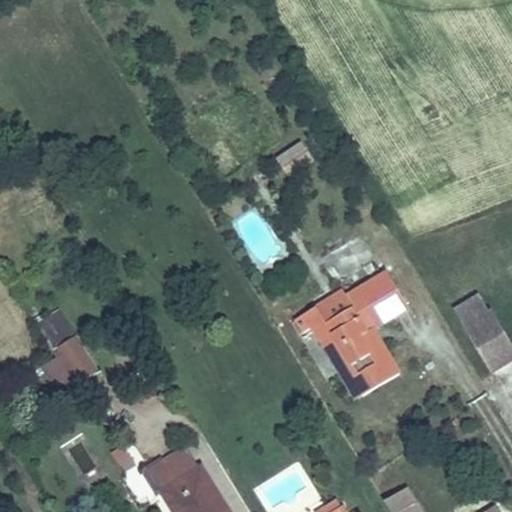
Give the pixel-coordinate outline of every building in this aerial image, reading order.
[(302,145),(279,161),(289,176),(312,160),(302,145)] [(409,309),(387,272),(345,298),(352,309),(315,332),(338,369),(344,365),(363,397),(400,375),(378,339),(372,342),(368,334),(373,331),(409,309)] [(345,298),(342,293),(305,316),(311,325),(315,332),(352,309),(345,298)] [(480,296),(455,311),(491,373),(511,360),(511,345),(492,312),(490,313),(480,296)] [(58,348),(76,337),(60,311),(36,326),(56,358),(62,354),(58,348)] [(311,325),(305,316),(297,321),(304,334),(310,330),(311,325)] [(373,331),(368,334),(372,342),(378,339),(373,331)] [(99,373),(76,337),(58,348),(62,354),(56,358),(75,388),(99,373)] [(56,358),(41,368),(60,397),(75,388),(56,358)] [(363,397),(344,365),(338,369),(357,401),(363,397)] [(87,437),(109,480),(135,467),(114,424),(87,437)] [(199,471),(185,449),(164,462),(177,484),(163,493),(174,511),(228,511),(227,509),(222,511),(220,511),(215,504),(221,500),(202,469),(199,471)] [(164,462),(161,458),(144,468),(143,475),(156,497),(163,493),(177,484),(164,462)] [(419,511),(406,491),(385,504),(389,511),(419,511)] [(221,500),(215,504),(220,511),(222,511),(227,509),(221,500)] [(320,511),(344,511),(338,502),(320,511)]
